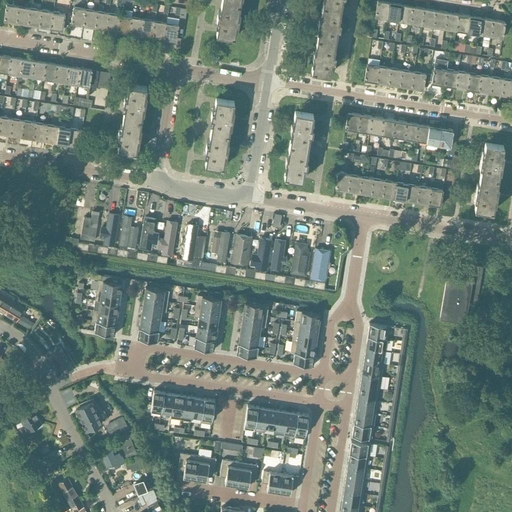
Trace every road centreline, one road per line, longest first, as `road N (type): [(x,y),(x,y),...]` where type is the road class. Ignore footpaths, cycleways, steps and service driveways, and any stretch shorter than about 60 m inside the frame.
road 1 (residential): [(321,375),(132,345),(120,370),(317,403)]
road 2 (residential): [(511,122),(268,82)]
road 3 (residential): [(112,508),(37,358),(0,326)]
road 4 (residential): [(175,67),(0,36)]
road 5 (residential): [(156,182),(0,155)]
road 6 (residential): [(362,216),(509,240)]
road 7 (residential): [(301,508),(180,489)]
